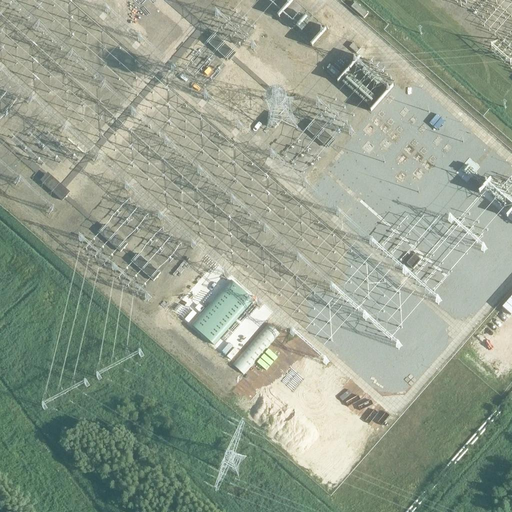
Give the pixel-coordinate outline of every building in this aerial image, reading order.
[(328,29),(294,0),(258,0),(312,47),(328,29)] [(356,3),(352,8),(364,19),(368,14),(356,3)] [(207,43),(229,62),(236,54),(214,35),(207,43)] [(353,44),(350,48),(357,54),(360,49),(353,44)] [(360,57),(338,83),(371,112),(394,86),(360,57)] [(313,122),(306,130),(328,149),(335,141),(313,122)] [(315,170),(308,178),(313,182),(320,174),(315,170)] [(69,193),(47,173),(39,181),(62,201),(69,193)] [(348,199),(341,207),(346,212),(353,203),(348,199)] [(127,245),(106,226),(99,234),(120,252),(127,245)] [(132,262),(154,281),(161,273),(139,254),(132,262)] [(232,280),(192,325),(215,346),(254,301),(232,280)] [(268,324),(232,365),(243,375),(280,334),(268,324)]
